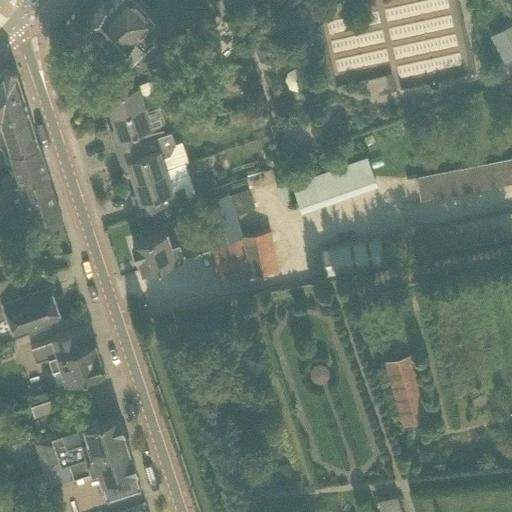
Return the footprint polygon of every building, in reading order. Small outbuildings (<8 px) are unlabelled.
[(140,67),(168,40),(167,40),(204,3),(206,10),(214,2),(213,0),(164,0),(152,12),(140,0),(111,0),(107,5),(104,2),(90,16),(140,67)] [(511,23),(490,35),(505,62),(511,58),(511,23)] [(6,66),(0,73),(0,119),(0,120),(28,111),(14,67),(6,66)] [(285,79),(289,87),(298,89),(306,85),(308,77),(304,69),(296,66),(288,70),(285,79)] [(108,71),(104,76),(91,91),(100,98),(102,105),(108,103),(112,115),(145,104),(157,100),(150,78),(121,88),(118,80),(108,71)] [(158,101),(145,106),(145,104),(112,115),(116,127),(110,129),(117,149),(141,141),(138,129),(165,120),(158,101)] [(0,120),(9,146),(16,168),(43,160),(28,111),(0,120)] [(0,119),(0,146),(2,149),(9,146),(0,120),(0,119)] [(171,132),(141,141),(117,149),(124,169),(129,167),(133,179),(186,161),(185,161),(188,160),(182,140),(175,142),(171,132)] [(283,164),(280,153),(276,154),(272,152),(267,153),(265,158),(267,163),(271,165),(272,167),(283,164)] [(299,201),(376,179),(369,153),(291,176),(299,201)] [(511,181),(511,163),(511,157),(499,159),(504,184),(511,181)] [(504,184),(499,159),(487,162),(492,186),(504,184)] [(20,183),(16,185),(19,198),(29,232),(63,221),(43,160),(16,168),(20,183)] [(132,193),(139,213),(163,205),(196,194),(186,161),(133,179),(137,191),(132,193)] [(492,186),(487,162),(476,164),(480,188),(492,186)] [(480,188),(476,164),(464,166),(469,191),(480,188)] [(469,191),(464,166),(452,169),(457,193),(469,191)] [(457,193),(452,169),(441,171),(445,195),(457,193)] [(445,195),(441,171),(429,173),(434,198),(445,195)] [(422,200),(434,198),(429,173),(417,176),(422,200)] [(286,182),(277,185),(284,205),(293,201),(286,182)] [(0,217),(13,211),(10,201),(7,188),(0,189),(0,217)] [(214,248),(218,281),(277,270),(269,229),(242,234),(235,213),(229,194),(228,192),(198,202),(207,229),(171,242),(166,228),(133,240),(133,241),(132,241),(138,257),(142,268),(214,248)] [(511,236),(511,224),(510,212),(498,214),(502,238),(511,236)] [(502,238),(498,214),(486,216),(491,240),(502,238)] [(491,240),(486,216),(475,218),(479,243),(491,240)] [(479,243),(475,218),(463,221),(468,245),(479,243)] [(468,245),(463,221),(451,223),(456,247),(468,245)] [(456,247),(451,223),(440,225),(444,249),(456,247)] [(433,251),(444,249),(440,225),(428,227),(433,251)] [(0,262),(15,254),(11,247),(3,235),(0,236),(0,262)] [(385,262),(380,236),(320,248),(325,274),(385,262)] [(52,315),(58,313),(49,285),(20,295),(13,274),(0,278),(0,317),(10,314),(14,327),(27,323),(29,330),(54,321),(52,315)] [(94,340),(93,340),(89,341),(84,325),(52,335),(53,336),(31,343),(36,358),(48,354),(57,383),(103,368),(94,340)] [(430,417),(412,354),(384,362),(403,425),(430,417)] [(330,378),(330,375),(330,371),(327,368),(325,367),(321,366),(318,367),(315,369),(314,371),(313,375),(314,378),(316,381),(319,383),(322,383),(325,382),(328,381),(330,378)] [(64,398),(80,393),(76,382),(60,388),(64,398)] [(69,460),(127,441),(118,414),(99,420),(94,416),(87,418),(84,425),(59,433),(58,430),(51,433),(51,435),(36,439),(45,470),(49,468),(48,467),(69,460)] [(69,460),(74,475),(98,467),(106,496),(138,486),(140,485),(135,470),(136,469),(127,441),(69,460)] [(403,511),(397,493),(377,500),(381,511),(403,511)]
